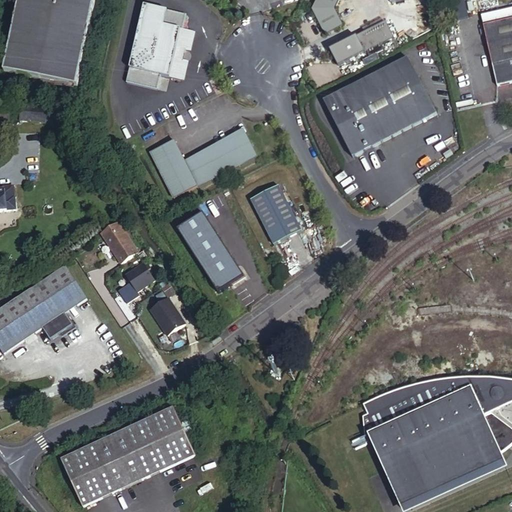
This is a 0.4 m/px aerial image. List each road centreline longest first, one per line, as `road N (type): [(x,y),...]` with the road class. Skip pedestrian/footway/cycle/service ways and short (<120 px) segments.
road 1 (unclassified): [(358,248),(173,380),(0,459)]
road 2 (unclassified): [(358,248),(262,65)]
road 3 (unclassified): [(511,140),(358,248)]
